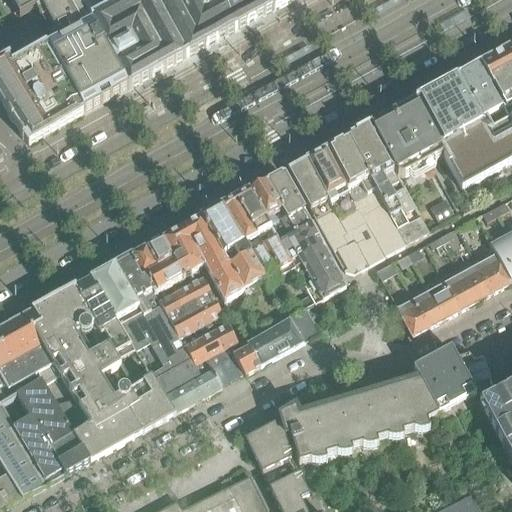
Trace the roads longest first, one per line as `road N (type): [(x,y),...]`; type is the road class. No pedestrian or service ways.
road 1 (tertiary): [(0,283),(511,9)]
road 2 (residential): [(62,511),(283,384),(334,361),(405,359),(511,303)]
road 3 (tertiary): [(378,0),(34,189)]
